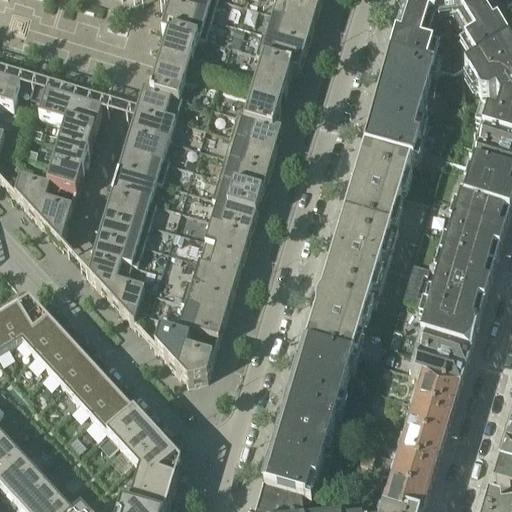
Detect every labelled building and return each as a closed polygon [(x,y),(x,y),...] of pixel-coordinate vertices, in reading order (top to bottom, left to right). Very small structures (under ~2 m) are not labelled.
[(196,25),(203,4),(189,0),(172,0),(167,17),(196,25)] [(270,68),(276,50),(282,29),(289,8),(291,0),(203,0),(203,4),(196,25),(191,44),(198,46),(197,49),(191,71),(220,80),(221,77),(227,79),(227,82),(256,90),(257,88),(262,69),(263,66),(270,68)] [(318,17),(322,0),(291,0),(289,8),(318,17)] [(453,81),(454,81),(464,74),(507,46),(497,30),(478,0),(410,0),(391,63),(435,76),(453,81)] [(311,38),(318,17),(289,8),(282,29),(311,38)] [(191,44),(196,25),(167,17),(161,38),(169,41),(197,49),(198,46),(191,44)] [(305,59),(311,38),(282,29),(276,50),(305,59)] [(191,71),(197,49),(169,41),(160,70),(189,79),(191,71)] [(511,55),(507,46),(464,74),(481,103),(489,104),(496,100),(501,108),(496,123),(488,121),(482,138),(511,146),(511,55)] [(299,80),(305,59),(276,50),(270,68),(263,66),(262,69),(291,77),(299,80)] [(391,63),(364,155),(411,169),(413,170),(427,122),(422,121),(435,76),(391,63)] [(282,107),(291,77),(262,69),(257,88),(256,90),(253,98),(282,107)] [(185,89),(186,87),(189,79),(160,70),(151,100),(180,108),(185,89)] [(460,80),(454,81),(458,109),(465,108),(460,80)] [(0,111),(13,116),(20,93),(0,87),(0,111)] [(187,347),(190,339),(196,319),(202,298),(208,277),(215,256),(221,235),(227,215),(233,194),(239,173),(245,153),(251,133),(244,131),(245,127),(251,106),(222,97),(221,100),(215,98),(215,95),(186,87),(185,89),(180,108),(179,111),(171,109),(166,128),(159,149),(153,170),(147,190),(141,211),(134,232),(128,252),(122,273),(117,291),(144,299),(134,334),(155,356),(160,339),(187,347)] [(179,111),(180,108),(151,100),(143,97),(136,119),(166,128),(171,109),(179,111)] [(273,137),(280,115),(282,107),(253,98),(251,106),(245,127),(273,137)] [(66,132),(73,109),(45,101),(38,123),(66,132)] [(94,140),(101,119),(101,118),(73,109),(66,132),(94,140)] [(159,149),(166,128),(136,119),(130,140),(159,149)] [(274,161),(281,139),(273,137),(245,127),(244,131),(251,133),(245,153),(274,161)] [(88,163),(94,140),(66,132),(59,154),(88,163)] [(30,142),(40,144),(42,138),(32,135),(30,142)] [(511,146),(482,138),(476,157),(511,167),(511,146)] [(153,170),(159,149),(130,140),(124,161),(153,170)] [(268,182),(274,161),(245,153),(239,173),(268,182)] [(89,168),(86,167),(88,163),(59,154),(52,177),(81,185),(84,173),(87,174),(89,168)] [(401,202),(407,181),(411,169),(364,155),(344,220),(391,234),(398,210),(417,215),(420,207),(401,202)] [(511,194),(511,167),(476,157),(471,173),(470,172),(467,181),(511,194)] [(147,190),(153,170),(124,161),(117,181),(147,190)] [(28,187),(32,176),(24,173),(21,185),(28,187)] [(262,203),(268,182),(239,173),(233,194),(262,203)] [(74,208),(81,185),(52,177),(47,195),(46,199),(74,208)] [(141,211),(147,190),(117,181),(115,189),(113,188),(111,194),(113,195),(111,202),(141,211)] [(511,222),(511,219),(511,194),(467,181),(459,207),(511,222)] [(39,221),(46,199),(47,195),(20,186),(14,203),(37,228),(39,221)] [(256,223),(262,203),(233,194),(227,215),(256,223)] [(67,230),(74,208),(46,199),(39,221),(67,230)] [(134,232),(141,211),(111,202),(105,223),(134,232)] [(490,292),(500,258),(511,222),(459,207),(459,209),(460,210),(456,226),(455,226),(450,244),(450,245),(440,278),(490,292)] [(250,244),(256,223),(227,215),(221,235),(250,244)] [(344,220),(325,286),(378,302),(398,236),(391,234),(344,220)] [(60,253),(67,230),(39,221),(37,228),(60,253)] [(128,252),(134,232),(105,223),(98,243),(128,252)] [(243,265),(250,244),(221,235),(215,256),(243,265)] [(122,273),(128,252),(98,243),(92,264),(122,273)] [(237,285),(243,265),(215,256),(208,277),(237,285)] [(111,309),(117,291),(122,273),(92,264),(86,282),(111,309)] [(413,270),(402,305),(418,310),(420,304),(416,302),(423,280),(427,281),(428,275),(413,270)] [(231,306),(237,285),(208,277),(202,298),(231,306)] [(490,292),(440,278),(434,297),(435,297),(430,314),(479,328),(490,292)] [(378,302),(325,286),(321,298),(320,299),(319,301),(318,303),(317,305),(316,307),(316,309),(315,311),(315,313),(316,316),(305,350),(352,364),(368,311),(375,313),(378,302)] [(144,299),(117,291),(111,309),(134,334),(144,299)] [(225,327),(231,306),(202,298),(196,319),(225,327)] [(29,309),(0,325),(0,329),(17,358),(23,355),(21,354),(48,329),(30,309),(29,309)] [(479,328),(430,314),(425,329),(421,344),(470,359),(479,328)] [(219,348),(225,327),(196,319),(190,339),(219,348)] [(0,329),(0,368),(17,358),(0,329)] [(48,329),(21,354),(23,355),(36,370),(63,345),(48,329)] [(177,381),(184,360),(187,347),(160,339),(155,356),(177,381)] [(212,368),(219,348),(190,339),(187,347),(184,360),(212,368)] [(470,359),(421,344),(415,364),(465,378),(470,359)] [(63,345),(36,370),(51,386),(78,361),(63,345)] [(305,350),(290,403),(338,418),(353,364),(352,364),(305,350)] [(0,449),(6,456),(21,472),(35,488),(49,503),(57,511),(131,511),(134,502),(140,483),(136,478),(122,463),(108,448),(94,433),(80,418),(65,402),(51,386),(36,370),(23,355),(17,358),(0,368),(0,449)] [(207,387),(212,368),(184,360),(177,381),(188,392),(207,387)] [(78,361),(51,386),(65,402),(92,377),(78,361)] [(465,378),(415,364),(410,383),(421,386),(459,398),(465,378)] [(92,377),(65,402),(80,418),(107,393),(92,377)] [(459,398),(421,386),(405,439),(443,450),(459,398)] [(107,393),(80,418),(94,433),(121,408),(107,393)] [(290,403),(274,456),(322,471),(338,418),(290,403)] [(121,408),(94,433),(108,448),(135,423),(121,408)] [(135,423),(108,448),(122,463),(149,438),(135,423)] [(149,438),(122,463),(136,478),(163,453),(149,438)] [(443,450),(405,439),(389,493),(427,505),(443,450)] [(511,451),(505,449),(494,489),(511,494),(511,451)] [(163,453),(136,478),(140,483),(175,493),(181,473),(163,453)] [(6,456),(0,462),(0,491),(21,472),(6,456)] [(322,471),(274,456),(262,494),(301,505),(311,508),(322,471)] [(21,472),(0,491),(0,503),(7,511),(8,511),(35,488),(21,472)] [(140,483),(134,502),(168,511),(169,511),(175,493),(140,483)] [(35,488),(8,511),(39,511),(49,503),(35,488)] [(511,501),(511,494),(494,489),(488,506),(509,511),(511,501)] [(424,511),(427,505),(389,493),(383,511),(424,511)] [(302,511),(301,505),(262,494),(256,511),(302,511)] [(168,511),(134,502),(131,511),(168,511)] [(57,511),(49,503),(39,511),(57,511)]
